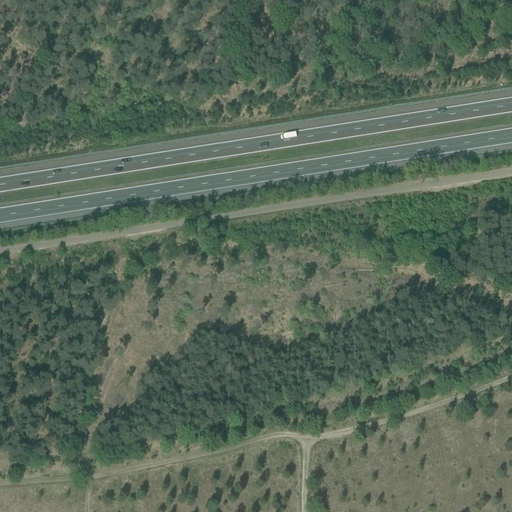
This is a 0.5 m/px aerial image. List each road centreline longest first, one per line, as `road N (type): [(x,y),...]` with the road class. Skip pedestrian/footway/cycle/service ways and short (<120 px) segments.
road 1 (unclassified): [(0,251),(511,170)]
road 2 (motorway): [(511,105),(0,185)]
road 3 (motorway): [(0,215),(511,135)]
road 4 (track): [(87,478),(278,434),(310,441)]
road 5 (track): [(310,441),(511,375)]
